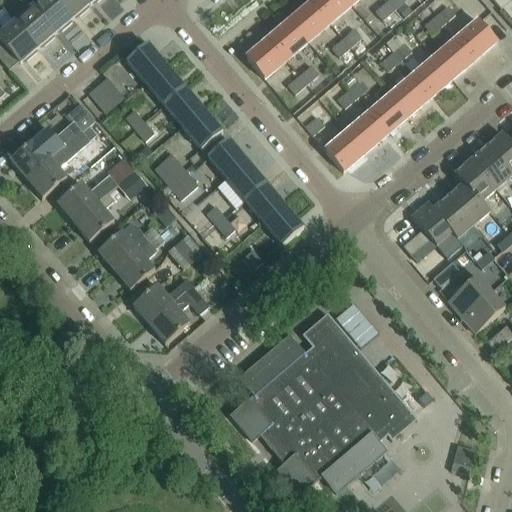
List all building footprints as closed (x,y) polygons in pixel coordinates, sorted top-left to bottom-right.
[(61,33),(72,24),(71,22),(72,21),(54,0),(40,0),(31,8),(55,35),(60,31),(61,33)] [(90,7),(84,0),(54,0),(72,21),(77,16),(79,18),(89,9),(88,7),(89,6),(89,7),(90,7)] [(330,26),(352,7),(345,0),(317,0),(312,5),(330,26)] [(394,13),(406,3),(403,0),(390,0),(386,4),(394,13)] [(511,0),(490,0),(500,11),(511,3),(511,4),(511,0)] [(382,23),(394,13),(386,4),(375,14),(382,23)] [(308,44),(330,26),(312,5),(290,23),(308,44)] [(44,48),(55,39),(53,37),(55,35),(31,8),(14,23),(37,50),(42,46),(44,48)] [(443,27),(455,17),(447,8),(436,18),(443,27)] [(13,24),(3,11),(0,13),(0,42),(2,45),(18,64),(19,65),(25,61),(27,63),(37,53),(36,52),(37,50),(14,23),(13,24)] [(432,37),(443,27),(436,18),(424,28),(432,37)] [(286,63),(308,44),(290,23),(268,42),(286,63)] [(474,63),(496,44),(478,23),(457,42),(474,63)] [(351,50),(362,40),(354,31),(343,41),(351,50)] [(401,47),(393,37),(384,45),(392,55),(400,64),(411,54),(404,45),(401,47)] [(346,66),(355,58),(349,51),(351,50),(343,41),(331,51),(339,60),(340,59),(346,66)] [(264,82),(264,81),(286,63),(268,42),(246,60),(264,82)] [(453,82),(474,63),(457,42),(435,61),(453,82)] [(0,61),(9,72),(18,64),(2,45),(0,46),(0,61)] [(145,85),(166,68),(148,46),(127,63),(145,85)] [(388,74),(400,64),(392,55),(380,65),(388,74)] [(116,72),(127,63),(122,58),(112,67),(116,72)] [(431,100),(453,82),(435,61),(413,79),(431,100)] [(164,107),(185,90),(166,68),(145,85),(164,107)] [(306,87),(318,77),(311,68),(299,78),(306,87)] [(294,97),(306,87),(299,78),(287,88),(294,97)] [(409,119),(431,100),(413,79),(391,98),(409,119)] [(106,116),(124,101),(120,95),(106,80),(88,96),(101,111),(106,116)] [(356,101),(368,91),(360,82),(349,92),(356,101)] [(182,130),(203,112),(185,90),(164,107),(182,130)] [(344,111),(356,101),(349,92),(337,102),(344,111)] [(387,138),(409,119),(391,98),(369,117),(387,138)] [(54,141),(46,131),(9,162),(25,181),(44,165),(49,161),(87,129),(93,124),(79,107),(66,118),(72,125),(54,141)] [(135,132),(144,124),(134,112),(125,120),(135,132)] [(201,152),(207,147),(222,134),(203,112),(182,130),(201,152)] [(365,156),(387,138),(369,117),(347,135),(365,156)] [(312,138),(324,128),(317,120),(305,130),(312,138)] [(145,144),(154,136),(144,124),(135,132),(145,144)] [(25,181),(42,201),(65,181),(57,171),(88,144),(95,138),(87,129),(49,161),(44,165),(25,181)] [(343,175),(365,156),(347,135),(325,154),(343,175)] [(511,179),(511,177),(511,146),(503,135),(486,150),(511,179)] [(227,181),(247,163),(229,141),(213,154),(208,159),(227,181)] [(495,192),(511,179),(486,150),(470,163),(495,192)] [(167,187),(184,172),(171,156),(154,171),(167,187)] [(245,203),(266,185),(247,163),(227,181),(245,203)] [(479,205),(481,204),(495,192),(470,163),(454,176),(463,186),(479,205)] [(180,203),(198,188),(184,172),(167,187),(180,203)] [(135,175),(123,185),(133,197),(146,187),(135,175)] [(56,206),(72,224),(90,210),(107,196),(117,187),(109,177),(88,195),(80,185),(56,206)] [(263,225),(285,207),(266,185),(245,203),(263,225)] [(479,205),(463,186),(448,199),(473,228),(489,214),(481,204),(479,205)] [(72,224),(89,244),(113,224),(103,213),(114,204),(107,196),(90,210),(72,224)] [(456,242),(458,240),(473,228),(448,199),(433,211),(453,234),(451,236),(456,242)] [(436,249),(451,236),(453,234),(433,211),(428,205),(411,219),(422,232),(403,249),(410,259),(427,248),(431,244),(436,249)] [(282,247),(303,229),(285,207),(263,225),(282,247)] [(216,228),(225,220),(215,208),(206,216),(216,228)] [(166,227),(175,219),(169,213),(160,221),(166,227)] [(226,239),(235,232),(225,220),(216,228),(226,239)] [(114,274),(158,236),(152,228),(142,237),(135,228),(129,227),(122,234),(97,254),(114,274)] [(166,241),(161,235),(159,236),(158,236),(114,274),(130,293),(145,280),(154,272),(146,263),(157,254),(154,251),(166,241)] [(175,263),(195,246),(188,237),(167,254),(175,263)] [(502,255),(511,246),(511,242),(508,238),(496,248),(502,255)] [(183,272),(203,255),(195,246),(175,263),(183,272)] [(253,272),(262,265),(262,264),(252,252),(243,260),(253,272)] [(481,272),(493,263),(494,262),(488,255),(475,265),(481,272)] [(441,291),(456,278),(461,274),(453,264),(448,268),(433,281),(441,291)] [(462,320),(490,295),(477,279),(448,304),(462,320)] [(174,305),(192,289),(187,282),(166,299),(156,287),(133,308),(148,326),(174,305)] [(209,309),(196,294),(192,290),(193,290),(192,289),(174,305),(148,326),(165,346),(189,326),(180,314),(189,306),(199,318),(209,309)] [(475,336),(478,334),(504,311),(490,295),(462,320),(475,336)] [(353,306),(334,321),(360,351),(378,335),(353,306)] [(417,421),(327,316),(326,317),(327,318),(304,338),(303,337),(302,337),(312,349),(304,356),(289,338),(287,339),(289,341),(241,381),(240,380),(239,381),(253,398),(230,418),(231,419),(232,418),(252,441),(251,442),(252,443),(259,437),(284,467),(277,473),(277,474),(279,473),(298,496),(297,497),(298,498),(322,479),(336,496),(337,495),(336,494),(384,453),(385,455),(386,454),(379,445),(387,438),(391,443),(392,442),(391,441),(414,421),(416,422),(417,421)] [(495,355),(511,343),(511,341),(511,334),(507,329),(503,332),(487,344),(495,355)] [(457,448),(452,465),(470,469),(474,453),(457,448)] [(468,477),(470,469),(452,465),(451,473),(468,477)]
